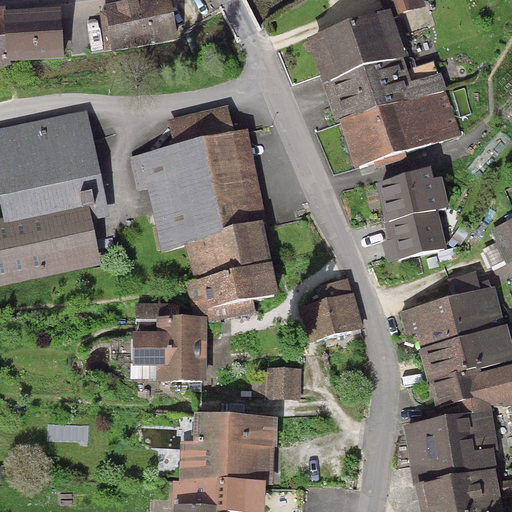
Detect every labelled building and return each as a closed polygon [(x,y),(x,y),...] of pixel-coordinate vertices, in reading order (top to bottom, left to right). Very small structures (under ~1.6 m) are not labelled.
[(171,0),(123,0),(105,4),(106,10),(100,11),(105,51),(178,39),(171,0)] [(426,6),(424,0),(380,0),(384,10),(391,8),(393,16),(426,6)] [(4,10),(6,10),(5,5),(0,5),(0,67),(11,65),(11,61),(7,61),(4,10)] [(6,10),(4,10),(7,61),(11,61),(65,57),(61,6),(6,10)] [(391,8),(384,10),(308,38),(322,83),(404,57),(407,56),(393,16),(391,8)] [(408,69),(404,57),(322,83),(336,123),(340,121),(394,103),(445,91),(448,90),(442,73),(438,74),(434,60),(408,69)] [(445,91),(394,103),(409,148),(462,135),(445,91)] [(340,121),(355,167),(373,161),(405,150),(409,148),(394,103),(340,121)] [(228,105),(168,119),(175,146),(235,131),(228,105)] [(110,216),(87,110),(0,128),(0,202),(3,217),(4,223),(90,204),(93,219),(110,216)] [(175,146),(131,157),(138,191),(148,189),(162,253),(185,244),(224,232),(223,227),(263,220),(267,219),(248,129),(235,131),(175,146)] [(407,157),(405,150),(373,161),(376,168),(407,157)] [(433,178),(431,167),(376,183),(385,224),(438,211),(451,208),(443,176),(433,178)] [(3,217),(0,217),(0,287),(103,265),(93,219),(90,204),(4,223),(3,217)] [(387,263),(447,248),(438,211),(385,224),(388,240),(382,241),(387,263)] [(272,261),(263,220),(223,227),(224,232),(185,244),(194,280),(272,261)] [(511,260),(511,232),(506,221),(489,228),(496,242),(482,248),(492,266),(506,259),(508,263),(511,260)] [(253,299),(279,293),(272,261),(194,280),(185,282),(193,312),(253,299)] [(452,295),(438,300),(445,324),(454,320),(469,370),(481,367),(511,359),(511,342),(507,323),(504,324),(495,285),(491,286),(489,279),(479,282),(475,270),(448,278),(452,295)] [(300,306),(309,342),(363,327),(354,292),(353,293),(348,278),(316,288),(320,300),(300,306)] [(256,312),(253,299),(193,312),(194,316),(208,316),(208,322),(256,312)] [(445,324),(438,300),(399,312),(406,336),(416,332),(421,348),(419,349),(428,381),(430,381),(469,370),(456,320),(454,320),(445,324)] [(155,382),(208,382),(208,322),(208,316),(194,316),(179,316),(179,304),(137,304),(136,331),(133,331),(133,365),(155,366),(155,382)] [(481,367),(469,370),(430,381),(436,407),(459,403),(462,415),(492,409),(491,405),(502,403),(503,407),(511,404),(511,363),(482,372),(481,367)] [(301,400),(302,369),(268,368),(267,399),(301,400)] [(462,415),(404,425),(413,484),(415,484),(495,468),(498,467),(494,450),(499,450),(492,409),(462,415)] [(278,417),(194,411),(194,440),(181,440),(179,480),(217,480),(217,477),(266,480),(266,485),(273,484),(274,446),(277,446),(278,417)] [(415,484),(420,511),(504,511),(495,468),(415,484)] [(264,511),(266,485),(266,480),(217,477),(217,480),(179,480),(173,481),(172,504),(175,504),(217,505),(216,511),(264,511)] [(511,492),(511,479),(502,481),(504,493),(511,492)]
